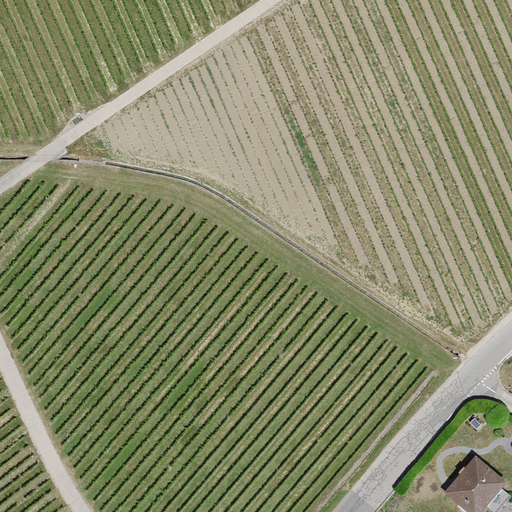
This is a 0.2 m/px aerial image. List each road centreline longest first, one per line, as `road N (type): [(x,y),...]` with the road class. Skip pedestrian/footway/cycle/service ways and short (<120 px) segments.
road 1 (track): [(0,186),(256,0)]
road 2 (tertiary): [(350,511),(511,332)]
road 3 (track): [(0,351),(84,511)]
